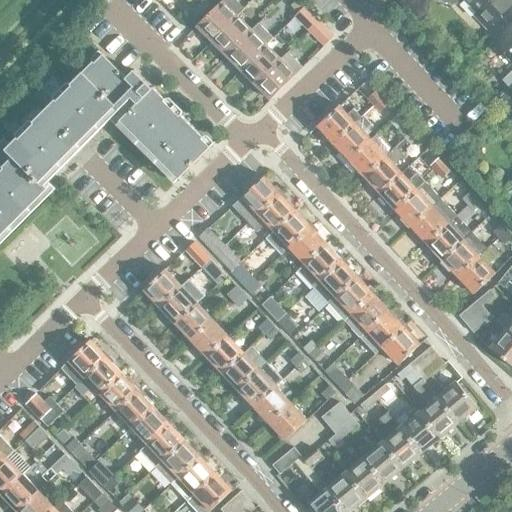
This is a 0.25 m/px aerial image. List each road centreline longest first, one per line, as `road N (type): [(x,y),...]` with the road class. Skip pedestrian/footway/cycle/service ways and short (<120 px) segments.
road 1 (residential): [(260,130),(511,402)]
road 2 (residential): [(282,511),(87,298)]
road 3 (residential): [(87,298),(246,143)]
road 4 (residential): [(102,0),(246,143)]
road 5 (residential): [(260,130),(371,25)]
road 6 (residential): [(0,381),(87,298)]
